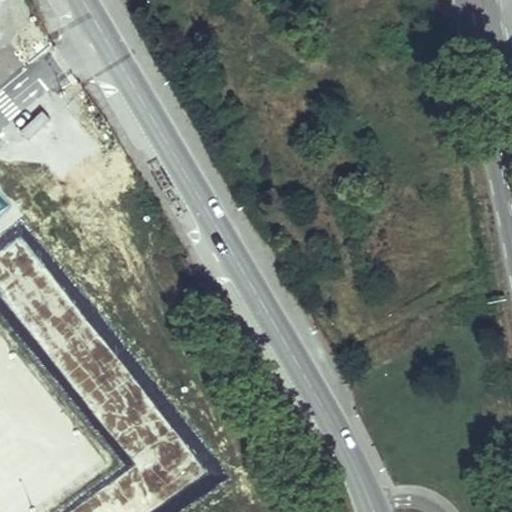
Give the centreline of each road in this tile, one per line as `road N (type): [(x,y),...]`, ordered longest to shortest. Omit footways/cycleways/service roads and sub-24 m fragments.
road 1 (tertiary): [(372,511),(349,453),(86,0)]
road 2 (primary): [(485,0),(511,140)]
